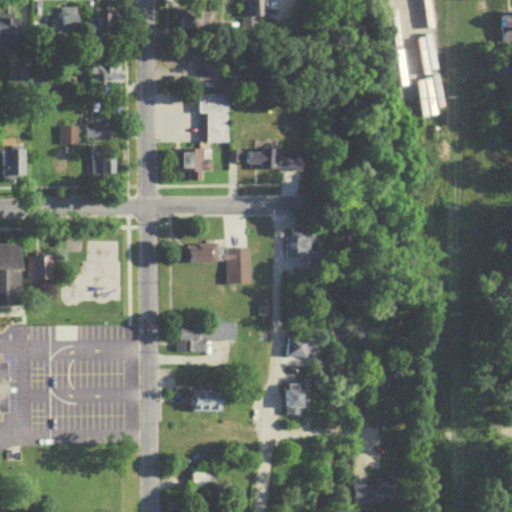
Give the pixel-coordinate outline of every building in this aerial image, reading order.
[(263,38),(263,3),(241,3),(241,38),(263,38)] [(183,36),(207,36),(207,14),(183,14),(183,36)] [(511,17),(500,18),(500,46),(511,46),(511,17)] [(101,19),(101,36),(120,36),(120,19),(101,19)] [(0,24),(0,51),(18,51),(18,21),(0,21),(0,25),(0,24)] [(123,69),(87,69),(87,93),(123,93),(123,69)] [(10,94),(25,94),(25,74),(10,74),(10,94)] [(227,99),(199,99),(199,117),(207,117),(207,147),(227,147),(227,99)] [(84,142),(100,142),(100,125),(84,125),(84,142)] [(76,150),(76,128),(58,128),(58,150),(76,150)] [(0,181),(21,182),(21,155),(0,154),(0,181)] [(175,154),(175,178),(188,178),(188,185),(201,185),(201,175),(210,175),(210,154),(175,154)] [(301,173),(301,154),(245,154),(244,173),(301,173)] [(115,179),(115,156),(89,156),(89,179),(115,179)] [(254,252),(268,252),(268,235),(254,235),(254,252)] [(285,241),(285,261),(306,261),(306,241),(285,241)] [(0,249),(0,311),(19,311),(19,249),(0,249)] [(216,272),(216,249),(188,249),(188,272),(216,272)] [(32,284),(51,284),(51,260),(32,260),(32,284)] [(176,357),(206,357),(206,345),(234,346),(235,330),(177,328),(176,357)] [(316,344),(287,343),(287,362),(316,363),(316,344)] [(192,416),(224,416),(224,395),(192,395),(192,416)] [(306,395),(286,395),(286,421),(306,421),(306,395)] [(215,473),(190,473),(190,493),(215,493),(215,473)] [(394,510),(394,486),(351,486),(351,510),(394,510)]
